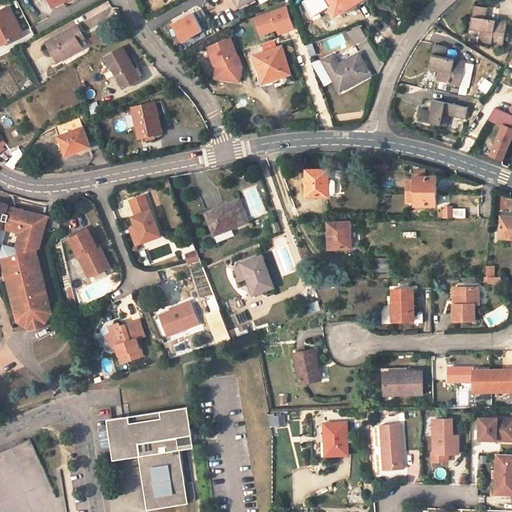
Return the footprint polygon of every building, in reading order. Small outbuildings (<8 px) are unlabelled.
[(47,0),(51,9),(69,0),(47,0)] [(9,3),(0,7),(0,46),(24,35),(9,3)] [(487,4),(475,3),(471,25),(482,28),(481,39),(502,43),(507,20),(485,16),(487,4)] [(259,35),(276,30),(277,34),(294,28),(286,4),(252,16),(259,35)] [(170,22),(181,41),(202,29),(191,10),(170,22)] [(69,33),(75,30),(72,23),(42,39),(53,58),(76,45),(69,33)] [(352,46),(367,39),(360,25),(346,32),(352,46)] [(221,74),(240,78),(242,62),(241,57),(233,34),(209,42),(215,60),(221,58),(223,64),(221,74)] [(186,45),(196,40),(194,35),(184,40),(186,45)] [(330,47),(338,46),(337,38),(329,39),(330,47)] [(446,46),(435,44),(430,66),(441,69),(439,79),(461,84),(466,61),(445,56),(446,46)] [(275,76),(276,79),(287,76),(281,48),(256,53),(262,79),(275,76)] [(334,79),(343,73),(349,82),(369,71),(358,51),(339,62),(333,52),(322,58),(334,79)] [(109,66),(123,89),(141,78),(126,55),(109,66)] [(349,82),(343,73),(334,79),(339,88),(349,82)] [(467,106),(435,99),(433,110),(422,107),(419,119),(441,124),(444,113),(465,117),(467,106)] [(95,101),(88,104),(91,113),(99,110),(95,101)] [(133,108),(140,137),(162,131),(154,103),(133,108)] [(511,138),(511,127),(505,124),(492,153),(504,158),(511,138)] [(58,136),(66,155),(91,145),(83,126),(58,136)] [(11,158),(7,165),(14,169),(18,163),(11,158)] [(406,180),(406,191),(437,191),(437,177),(427,176),(426,169),(416,170),(416,180),(406,180)] [(311,178),(311,195),(328,195),(328,170),(307,171),(307,178),(311,178)] [(452,178),(442,177),(442,191),(452,191),(452,178)] [(0,244),(20,321),(29,327),(47,322),(53,313),(38,250),(42,249),(41,245),(48,217),(15,209),(16,205),(12,194),(9,193),(0,188),(0,244)] [(437,205),(437,191),(406,191),(406,206),(437,205)] [(150,209),(144,193),(130,198),(136,214),(132,215),(136,225),(142,242),(161,235),(151,208),(150,209)] [(255,222),(246,200),(212,213),(220,233),(237,227),(238,229),(255,222)] [(444,207),(444,218),(467,218),(466,209),(454,209),(454,207),(444,207)] [(511,217),(502,218),(501,235),(511,235),(511,217)] [(274,232),(280,230),(277,221),(271,223),(274,232)] [(329,223),(330,231),(333,231),(333,249),(351,248),(351,222),(329,223)] [(136,225),(130,227),(136,244),(142,242),(136,225)] [(90,230),(72,239),(91,277),(107,270),(100,255),(102,254),(98,247),(90,230)] [(112,267),(101,246),(98,247),(102,254),(100,255),(107,270),(112,267)] [(190,253),(193,262),(204,259),(200,249),(190,253)] [(268,255),(248,262),(260,293),(280,285),(268,255)] [(390,263),(376,263),(377,271),(390,270),(390,263)] [(200,298),(213,293),(202,265),(189,270),(200,298)] [(496,266),(487,266),(487,275),(496,275),(496,266)] [(475,286),(451,287),(452,320),(472,320),(472,304),(476,304),(475,286)] [(390,289),(390,300),(391,306),(394,306),(395,321),(412,321),(410,288),(390,289)] [(213,313),(220,310),(216,299),(208,302),(212,313),(213,313)] [(169,335),(199,323),(190,300),(182,303),(183,305),(172,310),(160,314),(169,335)] [(230,338),(220,310),(213,313),(212,313),(208,315),(218,342),(230,338)] [(117,345),(122,363),(144,356),(138,339),(145,336),(140,320),(127,324),(126,326),(122,327),(120,323),(110,326),(112,333),(111,333),(109,337),(111,344),(115,346),(117,345)] [(319,384),(314,352),(293,356),(298,387),(319,384)] [(511,367),(494,368),(494,365),(472,365),(473,390),(511,389),(511,367)] [(396,374),(382,374),(382,394),(421,393),(419,370),(404,371),(396,371),(396,374)] [(190,405),(113,417),(118,445),(142,441),(144,453),(147,452),(148,459),(144,460),(149,492),(151,492),(151,493),(151,494),(151,495),(151,496),(151,497),(151,498),(152,499),(152,501),(153,501),(154,503),(156,504),(157,505),(164,504),(165,503),(198,498),(195,480),(187,481),(182,445),(174,446),(172,436),(193,433),(194,433),(190,405)] [(268,414),(269,426),(285,425),(285,413),(268,414)] [(511,418),(480,418),(480,440),(497,441),(497,438),(504,438),(504,441),(511,440),(511,418)] [(452,419),(433,419),(434,455),(432,455),(432,462),(450,461),(450,454),(460,454),(460,436),(453,436),(452,419)] [(380,467),(392,466),(393,470),(402,469),(399,424),(377,426),(380,467)] [(320,426),(321,444),(325,444),(325,459),(344,458),(342,425),(320,426)] [(61,511),(27,437),(0,449),(0,511),(61,511)] [(511,455),(497,454),(495,494),(511,495),(511,455)] [(151,492),(149,492),(151,506),(157,505),(156,504),(154,503),(153,501),(152,501),(152,499),(151,498),(151,497),(151,496),(151,495),(151,494),(151,493),(151,492)]
